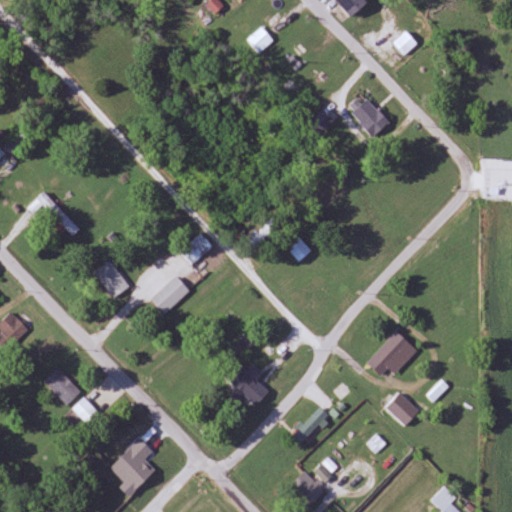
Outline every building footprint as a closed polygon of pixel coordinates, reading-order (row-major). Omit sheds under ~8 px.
[(289,13),(275,0),(266,0),(256,11),(274,28),(289,13)] [(334,0),(352,18),(369,1),(367,0),(334,0)] [(291,50),(316,52),(317,32),(293,30),(291,50)] [(390,122),(368,99),(352,114),(374,138),(390,122)] [(312,251),(299,237),(287,248),(300,262),(312,251)] [(131,287),(111,261),(95,274),(115,299),(131,287)] [(316,310),(335,288),(319,273),(299,295),(316,310)] [(151,300),(164,315),(190,292),(177,277),(151,300)] [(28,330),(12,313),(0,324),(0,332),(3,335),(0,337),(0,346),(6,352),(28,330)] [(411,345),(398,332),(367,363),(380,376),(411,345)] [(269,394),(237,362),(224,375),(256,407),(269,394)] [(168,379),(187,398),(203,382),(184,363),(168,379)] [(45,382),(68,406),(82,392),(58,369),(45,382)] [(420,412),(401,393),(385,408),(405,428),(420,412)] [(73,410),(92,429),(104,417),(85,398),(73,410)] [(302,445),(329,416),(320,407),(293,437),(302,445)] [(312,504),(325,491),(305,471),(292,484),(312,504)] [(459,511),(453,505),(459,499),(445,486),(432,501),(444,511),(443,511),(459,511)]
